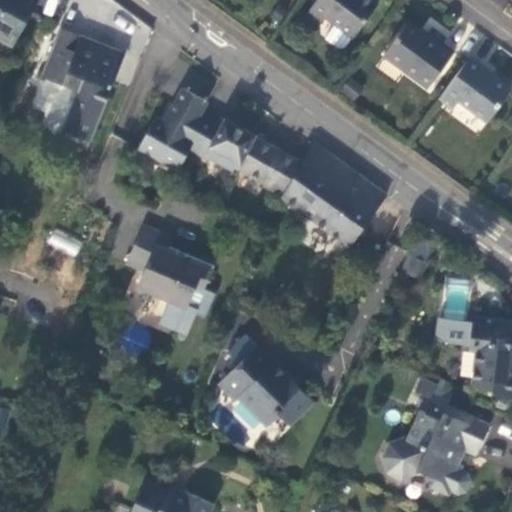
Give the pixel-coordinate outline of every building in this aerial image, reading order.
[(0,0),(0,38),(13,46),(38,0),(0,0)] [(316,0),(308,13),(321,23),(326,15),(354,35),(378,1),(376,0),(316,0)] [(385,53),(429,85),(454,50),(443,42),(446,37),(439,32),(432,27),(427,34),(408,21),(385,53)] [(74,50),(80,34),(61,26),(54,42),(74,50)] [(90,141),(125,52),(80,34),(74,50),(54,42),(42,76),(72,87),(77,75),(84,78),(78,90),(63,130),(90,141)] [(484,65),(470,55),(440,97),(454,107),(459,100),(487,120),(511,87),(491,73),(483,67),(484,65)] [(78,90),(84,78),(77,75),(72,87),(78,90)] [(252,133),(226,119),(224,121),(203,109),(207,101),(183,87),(164,121),(156,117),(138,147),(177,170),(190,149),(209,160),(211,158),(234,171),(235,167),(252,133)] [(303,162),(252,133),(235,167),(285,192),(300,166),(303,162)] [(332,155),(314,142),(306,157),(303,162),(300,166),(317,178),(334,157),(332,155)] [(349,246),(386,196),(334,157),(317,178),(300,166),(285,192),(283,196),(349,246)] [(205,288),(213,267),(192,258),(190,263),(175,257),(177,252),(168,248),(173,235),(143,223),(126,262),(144,269),(140,280),(161,289),(168,301),(159,323),(187,335),(196,313),(188,310),(198,289),(204,292),(205,288)] [(52,227),(45,243),(75,257),(82,241),(52,227)] [(421,278),(428,263),(409,255),(402,270),(421,278)] [(161,289),(140,280),(137,287),(168,301),(161,289)] [(468,318),(472,283),(445,280),(442,315),(468,318)] [(205,318),(216,293),(205,288),(204,292),(198,289),(188,310),(196,313),(205,318)] [(511,397),(511,345),(510,345),(511,319),(473,315),(472,319),(468,318),(442,315),(441,321),(436,321),(447,340),(470,343),(470,348),(475,349),(471,382),(480,388),(492,389),(497,394),(511,397)] [(314,401),(258,344),(219,383),(235,399),(239,395),(266,423),(277,413),(289,426),(314,401)] [(476,455),(491,423),(448,403),(454,391),(427,379),(420,394),(431,399),(426,412),(419,409),(407,436),(404,435),(388,440),(381,457),(387,472),(402,480),(418,473),(420,470),(435,478),(431,488),(449,496),(451,492),(459,495),(467,492),(472,480),(469,471),(458,467),(450,464),(458,447),(466,451),(476,455)] [(0,430),(2,431),(9,409),(0,406),(0,430)] [(208,511),(214,501),(183,488),(182,490),(169,485),(168,487),(147,477),(130,511),(208,511)]
